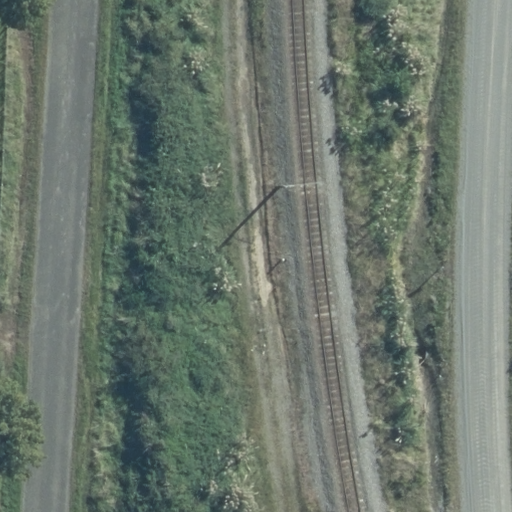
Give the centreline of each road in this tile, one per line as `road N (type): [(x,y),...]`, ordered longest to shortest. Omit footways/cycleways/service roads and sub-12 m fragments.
road 1 (unclassified): [(82,0),(50,511)]
road 2 (residential): [(496,511),(487,366),(501,0)]
